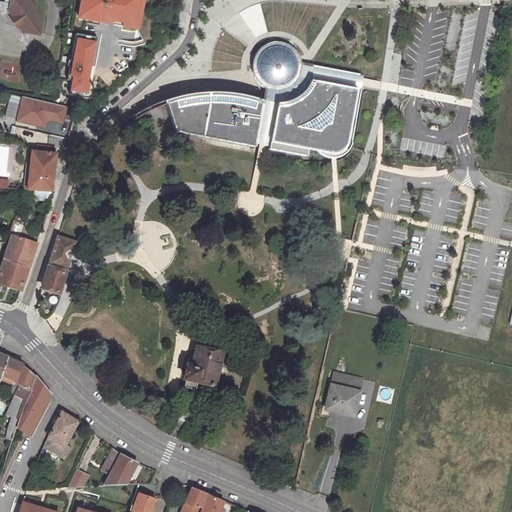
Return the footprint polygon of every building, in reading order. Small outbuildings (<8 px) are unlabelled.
[(27,0),(10,0),(9,9),(14,17),(10,19),(16,28),(19,26),(24,33),(38,35),(42,21),(27,0)] [(79,0),(77,16),(93,19),(93,21),(133,28),(134,17),(138,17),(139,10),(141,11),(142,0),(79,0)] [(96,37),(75,33),(70,61),(67,60),(66,66),(68,67),(66,80),(71,81),(68,95),(90,98),(92,84),(87,83),(96,37)] [(267,101),(256,141),(269,144),(268,150),(274,151),(296,156),(307,158),(314,131),(316,131),(315,135),(315,139),(315,142),(316,147),(318,149),(319,151),(321,153),(324,154),(326,155),(329,156),(332,156),(337,155),(340,154),(342,153),(344,151),(345,149),(347,147),(348,145),(349,142),(350,134),(352,126),(349,126),(357,77),(358,73),(310,65),(301,64),(301,62),(300,60),(300,58),(297,52),(295,50),(293,48),(290,45),(287,44),(284,43),(281,42),(278,42),(274,42),(271,43),(267,44),(263,46),(260,48),(257,51),(256,53),(255,55),(254,58),(252,64),(252,68),(253,71),(255,77),(257,81),(259,84),(262,86),(265,88),(266,89),(267,89),(269,90),(267,101)] [(256,141),(267,101),(263,100),(258,99),(251,97),(243,95),(237,94),(218,93),(211,92),(203,93),(196,93),(190,94),(184,95),(179,97),(172,98),(166,101),(157,105),(159,107),(167,104),(169,111),(177,112),(182,126),(204,131),(203,137),(254,147),(256,141)] [(45,127),(47,120),(62,123),(65,109),(50,105),(51,104),(22,97),(16,120),(45,127)] [(174,125),(182,126),(177,112),(169,111),(174,125)] [(254,147),(268,150),(269,144),(256,141),(254,147)] [(31,151),(27,189),(34,190),(51,191),(55,153),(49,153),(49,151),(50,148),(41,147),(40,152),(36,152),(31,151)] [(12,181),(0,179),(0,187),(12,189),(12,181)] [(48,201),(51,191),(34,190),(33,197),(32,199),(48,201)] [(0,280),(21,287),(40,232),(12,223),(8,235),(11,236),(0,270),(0,280)] [(58,237),(42,288),(59,293),(74,242),(58,237)] [(222,352),(195,346),(190,365),(187,364),(183,379),(186,379),(186,381),(185,382),(185,385),(185,386),(186,387),(192,389),(194,388),(195,388),(196,386),(197,382),(207,384),(208,385),(211,386),(214,385),(217,371),(226,373),(223,385),(241,389),(245,373),(218,366),(222,352)] [(16,383),(23,366),(22,365),(23,364),(6,358),(0,355),(0,378),(13,384),(14,382),(16,383)] [(11,417),(17,419),(20,410),(35,377),(29,371),(23,366),(16,383),(19,385),(14,395),(6,414),(11,417)] [(362,379),(334,372),(325,409),(339,412),(340,410),(353,413),(362,379)] [(20,410),(17,419),(14,428),(27,435),(50,395),(35,377),(20,410)] [(8,391),(11,393),(13,389),(16,383),(14,382),(13,384),(0,378),(0,381),(11,385),(8,391)] [(61,412),(48,436),(43,446),(46,448),(63,458),(66,452),(62,449),(64,445),(77,422),(61,412)] [(7,430),(13,432),(14,428),(17,419),(11,417),(7,430)] [(109,475),(103,486),(124,485),(136,463),(129,460),(120,455),(112,450),(104,466),(108,468),(111,470),(109,475)] [(75,469),(66,488),(81,487),(87,476),(75,469)] [(206,493),(192,487),(184,505),(183,505),(180,511),(198,511),(199,511),(206,493)] [(218,511),(223,501),(206,493),(199,511),(201,511),(218,511)] [(132,511),(131,511),(149,511),(154,500),(138,494),(133,506),(130,505),(129,510),(132,511)] [(52,511),(23,503),(19,511),(52,511)]
